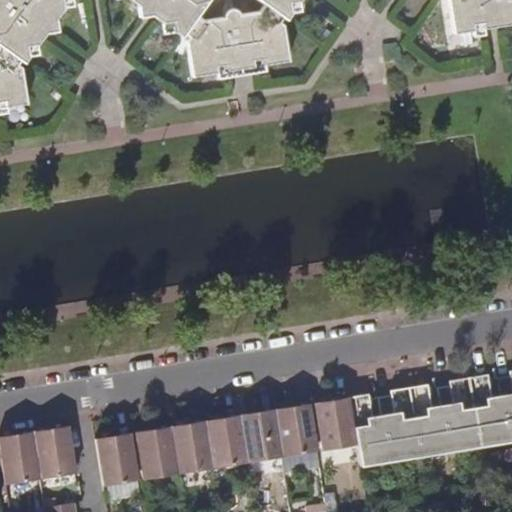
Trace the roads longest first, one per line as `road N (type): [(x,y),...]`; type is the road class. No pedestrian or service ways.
road 1 (residential): [(511,322),(76,394)]
road 2 (residential): [(76,394),(98,511)]
